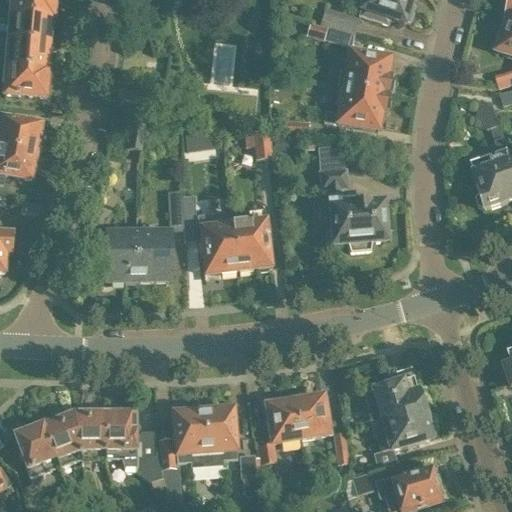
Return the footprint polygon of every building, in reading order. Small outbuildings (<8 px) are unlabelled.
[(0,0),(8,0),(12,0),(11,16),(50,20),(52,20),(54,0),(0,0)] [(403,25),(410,3),(412,4),(413,0),(365,0),(360,19),(387,27),(389,20),(403,25)] [(511,3),(510,11),(507,11),(506,12),(503,13),(502,15),(502,18),(503,21),(504,22),(506,24),(508,25),(511,25),(511,3)] [(325,12),(320,27),(354,38),(359,23),(325,12)] [(9,42),(48,45),(50,20),(11,16),(9,42)] [(511,25),(508,25),(496,61),(511,66),(511,25)] [(310,26),(306,39),(323,45),(323,43),(351,52),(353,39),(327,30),(327,31),(310,26)] [(7,69),(46,72),(48,45),(9,42),(7,69)] [(343,91),(387,98),(388,96),(390,96),(392,85),(390,85),(391,80),(386,80),(389,62),(349,56),(343,91)] [(46,72),(7,69),(4,98),(45,101),(48,72),(46,72)] [(511,75),(496,80),(500,92),(511,87),(511,75)] [(387,102),(387,98),(343,91),(339,117),(325,115),(324,125),(337,127),(377,134),(380,116),(384,116),(385,113),(387,113),(389,102),(387,102)] [(198,93),(196,113),(254,120),(256,100),(198,93)] [(511,94),(500,97),(504,109),(511,107),(511,94)] [(494,144),(498,155),(472,164),(482,194),(480,195),(480,196),(477,200),(480,210),(485,211),(486,213),(511,204),(511,170),(506,152),(507,152),(503,141),(499,129),(491,106),(479,105),(475,129),(487,133),(491,132),(494,144)] [(0,122),(0,148),(35,154),(40,127),(0,120),(0,122)] [(280,124),(279,136),(307,138),(309,126),(280,124)] [(131,126),(127,151),(140,154),(144,128),(131,126)] [(269,137),(244,135),(246,151),(254,150),(256,164),(272,162),(269,137)] [(274,143),(275,153),(287,152),(286,142),(274,143)] [(35,154),(0,148),(0,177),(30,183),(35,154)] [(342,175),(323,176),(321,176),(322,192),(328,192),(331,233),(327,235),(326,240),(328,245),(333,247),(333,249),(347,248),(350,256),(370,255),(372,246),(386,244),(383,205),(350,208),(350,203),(340,203),(339,191),(346,191),(345,174),(342,175)] [(84,191),(80,206),(87,208),(91,193),(84,191)] [(183,223),(182,201),(181,195),(167,196),(170,236),(184,235),(183,223)] [(182,201),(183,223),(195,223),(194,200),(182,201)] [(232,227),(237,274),(258,272),(260,274),(266,273),(268,271),(270,271),(264,214),(247,215),(248,225),(232,227)] [(205,278),(237,274),(232,227),(215,229),(214,219),(198,221),(205,278)] [(0,275),(3,276),(5,257),(11,257),(12,237),(0,236),(0,275)] [(107,286),(137,286),(137,237),(107,237),(107,257),(101,257),(101,283),(107,283),(107,286)] [(137,237),(137,286),(169,286),(168,237),(137,237)] [(381,422),(426,410),(423,400),(419,399),(412,377),(399,380),(400,384),(364,395),(368,409),(376,407),(381,422)] [(298,400),(295,404),(294,404),(300,442),(329,438),(323,399),(310,401),(307,398),(298,400)] [(274,447),(300,442),(294,404),(293,404),(290,402),(280,403),(278,406),(265,408),(271,446),(271,447),(274,447)] [(429,421),(426,410),(381,422),(385,439),(378,441),(382,455),(431,441),(426,425),(429,421)] [(206,415),(202,415),(206,457),(207,471),(221,469),(221,464),(236,463),(232,413),(219,414),(216,412),(208,412),(206,415)] [(207,471),(206,457),(202,415),(199,415),(197,413),(189,413),(187,416),(172,417),(176,468),(192,467),(192,472),(207,471)] [(72,465),(82,464),(74,415),(72,415),(42,426),(59,470),(72,465)] [(89,462),(106,462),(106,415),(74,415),(82,464),(89,462)] [(136,476),(149,485),(161,481),(160,478),(155,461),(153,461),(153,435),(139,435),(139,438),(137,438),(137,415),(106,415),(106,462),(121,462),(124,471),(124,475),(136,476)] [(59,470),(42,426),(13,437),(29,481),(59,470)] [(344,435),(333,437),(337,467),(349,465),(344,435)] [(160,478),(161,481),(164,488),(168,505),(180,504),(178,470),(175,470),(173,442),(158,443),(160,478)] [(271,446),(256,448),(259,467),(276,464),(274,447),(271,447),(271,446)] [(242,482),(243,499),(261,498),(260,478),(256,479),(254,458),(238,459),(240,482),(242,482)] [(438,486),(435,487),(431,472),(391,484),(390,481),(375,486),(380,503),(383,501),(386,511),(413,511),(414,511),(440,503),(439,500),(441,499),(443,496),(440,487),(438,486)] [(351,482),(356,500),(373,495),(367,478),(351,482)] [(33,487),(20,492),(25,511),(29,511),(41,508),(33,487)] [(151,490),(155,503),(165,500),(161,487),(151,490)] [(91,505),(93,511),(103,511),(101,503),(91,505)]
